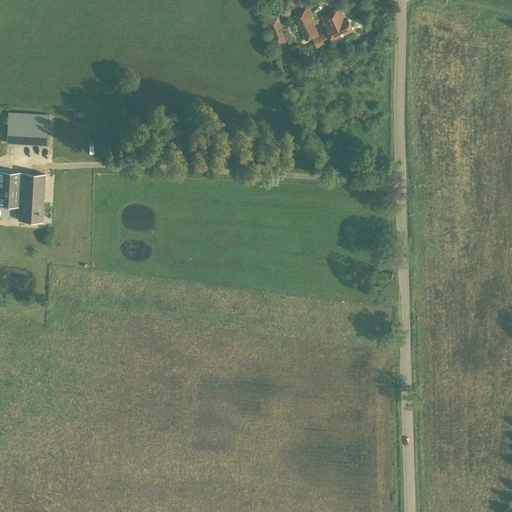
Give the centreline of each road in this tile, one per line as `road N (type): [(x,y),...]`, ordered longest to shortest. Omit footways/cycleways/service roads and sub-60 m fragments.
road 1 (tertiary): [(412,511),(398,0)]
road 2 (unknown): [(119,167),(402,180)]
